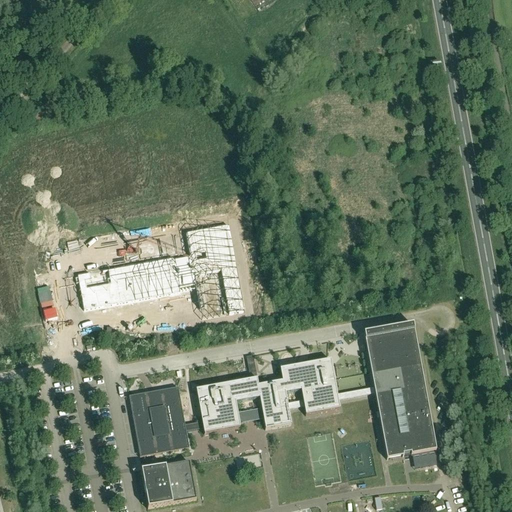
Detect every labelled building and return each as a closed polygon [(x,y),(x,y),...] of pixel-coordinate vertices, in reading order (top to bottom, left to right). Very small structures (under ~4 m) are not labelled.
[(261,213),(250,215),(255,244),(267,242),(261,213)] [(174,261),(174,260),(102,273),(90,275),(77,277),(83,313),(180,295),(180,294),(192,291),(195,291),(201,321),(244,313),(228,227),(185,235),(189,258),(186,259),(174,261)] [(258,387),(256,380),(196,392),(201,424),(198,424),(185,427),(178,389),(128,398),(140,459),(184,451),(189,450),(186,433),(200,430),(203,430),(204,436),(240,429),(238,420),(262,416),(265,431),(291,427),(288,411),(304,408),(305,417),(339,411),(338,402),(374,395),(386,461),(388,461),(387,459),(402,456),(402,458),(412,456),(435,452),(436,452),(413,326),(363,335),(364,341),(373,389),(337,396),(330,362),(280,371),(282,383),(258,387)] [(252,358),(247,359),(250,378),(256,377),(253,357),(252,358)] [(141,473),(147,510),(196,502),(189,464),(141,473)]
